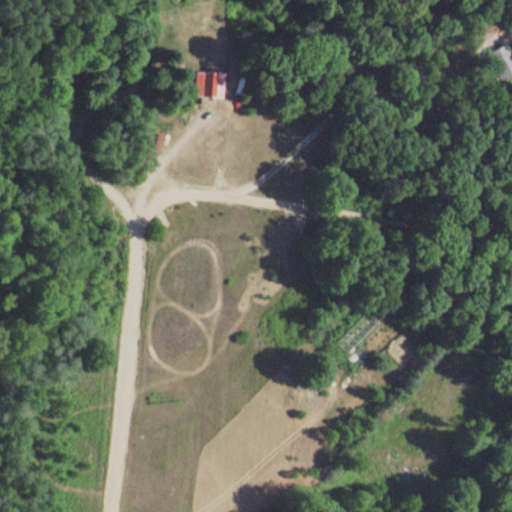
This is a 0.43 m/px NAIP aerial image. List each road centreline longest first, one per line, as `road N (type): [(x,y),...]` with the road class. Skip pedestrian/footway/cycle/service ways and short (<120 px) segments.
road 1 (residential): [(511,235),(450,212),(203,192),(159,196),(137,244),(106,413),(98,511)]
road 2 (residential): [(140,235),(135,216),(89,170),(0,38)]
